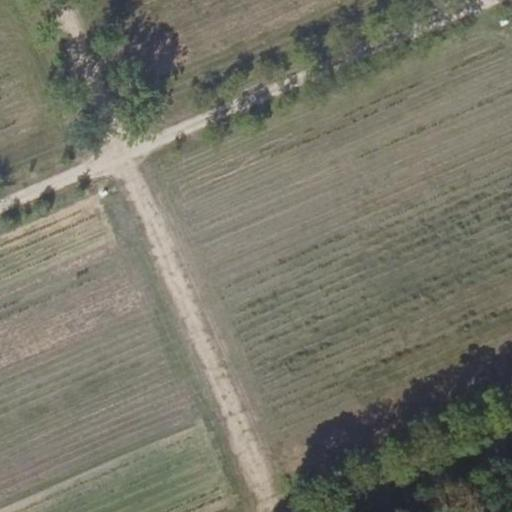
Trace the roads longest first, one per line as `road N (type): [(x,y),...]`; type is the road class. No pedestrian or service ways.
road 1 (track): [(269,511),(51,0)]
road 2 (track): [(0,201),(475,0)]
